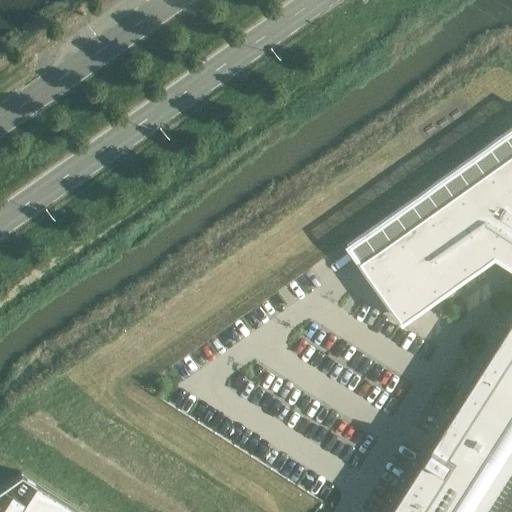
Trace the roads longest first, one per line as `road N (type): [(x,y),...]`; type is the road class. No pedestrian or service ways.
road 1 (unclassified): [(0,227),(323,0)]
road 2 (unclassified): [(179,0),(0,125)]
